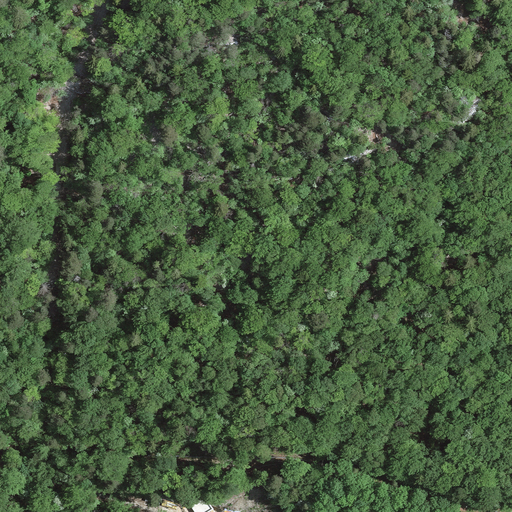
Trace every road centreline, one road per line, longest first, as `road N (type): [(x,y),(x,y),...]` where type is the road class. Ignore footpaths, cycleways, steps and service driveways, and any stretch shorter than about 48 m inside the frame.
road 1 (primary): [(388,511),(230,451),(0,343)]
road 2 (track): [(165,511),(0,473)]
